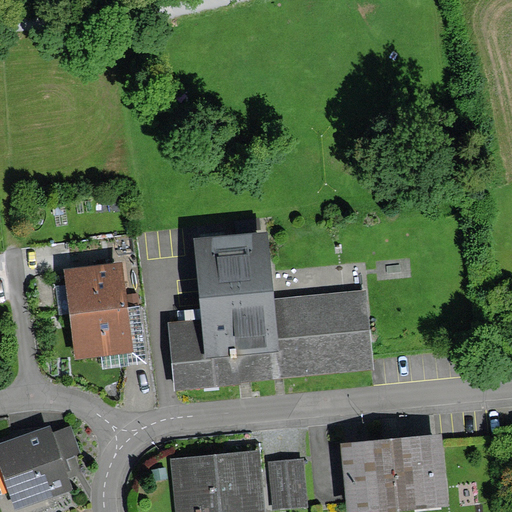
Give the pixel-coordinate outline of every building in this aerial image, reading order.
[(268,314),(261,239),(200,244),(206,309),(184,311),(185,321),(207,318),(207,320),(195,322),(196,336),(171,338),(175,385),(371,367),(365,305),(268,314)] [(71,274),(76,314),(121,308),(116,268),(71,274)] [(126,348),(121,308),(76,314),(81,354),(126,348)] [(1,450),(19,501),(64,486),(46,435),(1,450)] [(413,503),(412,497),(440,494),(435,440),(347,448),(352,502),(381,500),(381,506),(413,503)] [(177,464),(181,511),(258,511),(253,456),(177,464)] [(271,466),(274,508),(304,506),(301,463),(271,466)]
